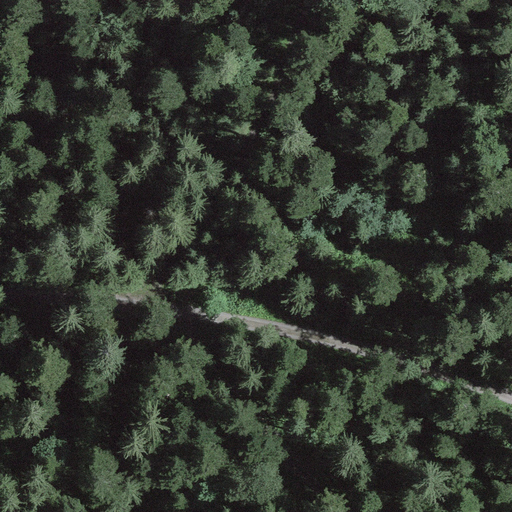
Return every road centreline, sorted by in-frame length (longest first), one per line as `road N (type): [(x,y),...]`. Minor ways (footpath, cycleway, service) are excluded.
road 1 (track): [(511,397),(314,335),(164,302),(0,290)]
road 2 (track): [(131,299),(209,214),(317,0)]
road 3 (track): [(178,306),(201,349),(343,511)]
